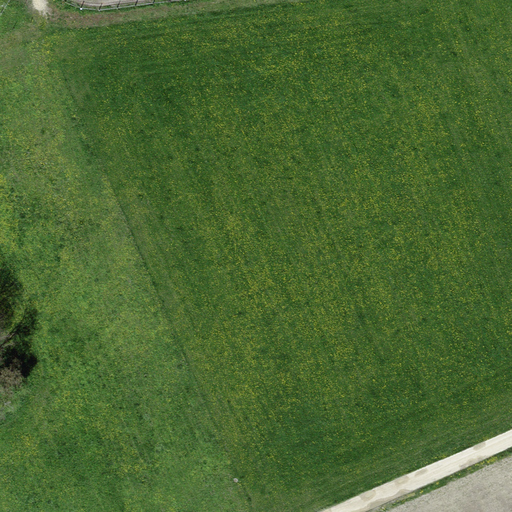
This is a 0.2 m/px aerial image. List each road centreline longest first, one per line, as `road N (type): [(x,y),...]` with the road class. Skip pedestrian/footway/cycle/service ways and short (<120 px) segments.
road 1 (track): [(31,0),(54,19),(86,20),(211,0)]
road 2 (track): [(511,436),(339,511)]
